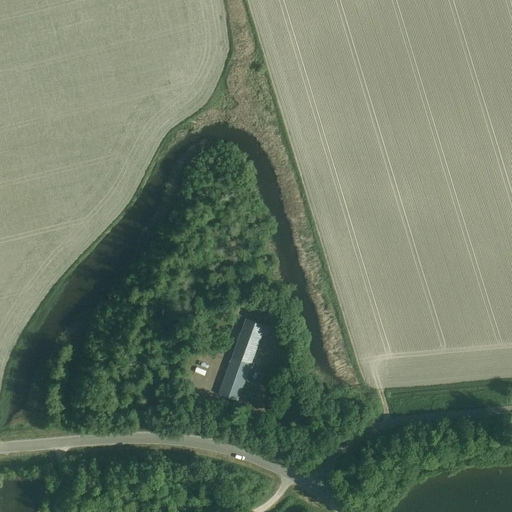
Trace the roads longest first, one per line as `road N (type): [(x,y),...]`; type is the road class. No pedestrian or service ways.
road 1 (tertiary): [(0,446),(174,438),(261,460),(312,484)]
road 2 (unclassified): [(511,409),(369,429),(312,484)]
